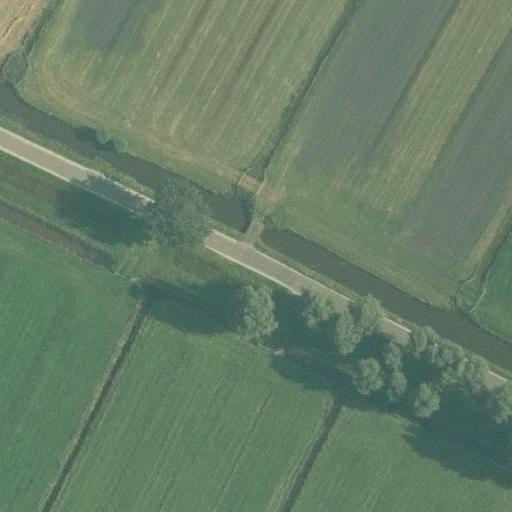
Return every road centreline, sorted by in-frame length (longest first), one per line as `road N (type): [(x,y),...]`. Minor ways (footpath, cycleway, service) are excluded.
road 1 (tertiary): [(511,397),(0,139)]
road 2 (track): [(22,511),(127,301)]
